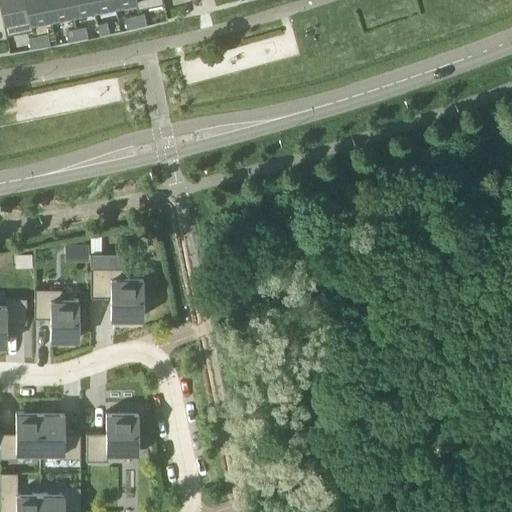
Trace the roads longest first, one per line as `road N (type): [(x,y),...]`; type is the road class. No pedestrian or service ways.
road 1 (motorway): [(0,175),(272,111),(511,28)]
road 2 (tertiary): [(0,186),(327,106),(511,42)]
road 3 (motorway): [(454,0),(244,67),(0,124)]
road 4 (track): [(187,300),(352,258),(511,175)]
road 5 (residential): [(148,354),(165,375),(188,511)]
road 6 (residential): [(148,354),(121,353),(57,375),(0,373)]
